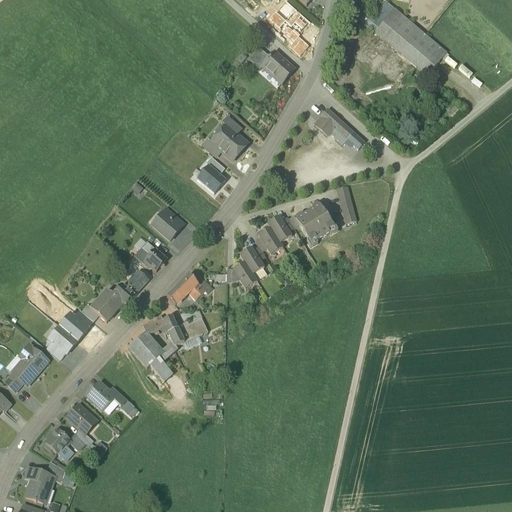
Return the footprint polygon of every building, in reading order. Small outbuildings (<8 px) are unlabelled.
[(296,0),(306,8),(313,0),(296,0)] [(285,4),(269,22),(293,43),(299,37),(297,35),(307,23),(285,4)] [(372,22),(380,28),(389,17),(382,10),(372,22)] [(446,55),(394,11),(389,17),(380,28),(374,35),(426,78),(446,55)] [(269,60),(258,50),(248,61),(259,71),(269,60)] [(294,72),(274,54),(269,60),(259,71),(279,89),(294,72)] [(391,56),(366,83),(382,97),(406,70),(391,56)] [(475,86),(484,93),(487,90),(477,82),(475,86)] [(328,139),(330,137),(342,147),(346,143),(357,152),(364,145),(353,135),(327,112),(313,126),(328,139)] [(227,121),(222,126),(225,129),(211,145),(208,143),(203,149),(215,159),(220,154),(231,164),(247,146),(235,136),(239,131),(227,121)] [(303,159),(319,164),(323,154),(307,148),(303,159)] [(219,178),(224,172),(210,160),(205,166),(208,168),(219,178)] [(225,184),(219,178),(208,168),(196,182),(214,197),(225,184)] [(356,224),(347,190),(336,192),(345,227),(356,224)] [(319,207),(317,208),(316,206),(311,209),(312,211),(307,215),(322,240),(329,236),(328,234),(333,230),(319,207)] [(182,226),(166,212),(162,216),(179,230),(182,226)] [(322,240),(307,215),(301,218),(300,217),(295,220),(296,222),(295,222),(299,229),(309,246),(315,242),(316,244),(322,240)] [(162,216),(151,228),(169,244),(180,232),(179,230),(162,216)] [(269,231),(258,238),(266,252),(270,258),(282,250),(279,246),(291,239),(288,235),(281,224),(279,219),(267,227),(269,231)] [(299,229),(295,222),(293,219),(288,222),(287,220),(281,224),(288,235),(293,231),(293,232),(299,229)] [(259,241),(254,244),(258,250),(253,253),(260,264),(265,261),(261,255),(266,252),(259,241)] [(146,245),(133,259),(141,266),(154,252),(146,245)] [(244,265),(232,273),(239,284),(245,292),(257,285),(252,277),(263,270),(260,264),(253,253),(251,251),(239,258),(244,265)] [(141,266),(147,272),(149,269),(156,275),(166,263),(154,252),(141,266)] [(232,286),(239,284),(232,273),(226,273),(226,286),(232,286)] [(138,274),(124,290),(134,299),(148,283),(138,274)] [(199,288),(189,277),(166,299),(174,308),(187,295),(195,303),(204,295),(205,294),(199,288)] [(204,283),(199,288),(205,294),(204,295),(206,297),(212,292),(204,283)] [(124,290),(121,288),(112,298),(122,308),(124,310),(134,299),(124,290)] [(112,298),(106,293),(91,311),(90,311),(98,319),(106,325),(122,308),(112,298)] [(98,319),(90,311),(91,311),(87,307),(81,315),(93,325),(98,319)] [(93,325),(81,315),(79,313),(73,321),(87,332),(93,325)] [(59,330),(77,345),(87,332),(73,321),(69,318),(59,330)] [(177,332),(171,319),(163,323),(162,323),(165,329),(172,344),(174,350),(175,349),(207,335),(201,321),(177,332)] [(156,322),(142,330),(145,335),(150,337),(154,335),(157,333),(165,329),(162,323),(163,323),(161,320),(156,322)] [(77,345),(59,330),(49,342),(52,345),(65,357),(66,357),(77,345)] [(145,335),(140,340),(157,361),(161,357),(159,355),(145,335)] [(157,361),(140,340),(128,350),(147,370),(150,369),(158,361),(157,361)] [(172,344),(159,355),(161,357),(157,361),(158,361),(162,365),(176,353),(175,349),(174,350),(172,344)] [(65,357),(52,345),(45,353),(59,364),(65,357)] [(47,364),(29,349),(19,360),(23,363),(11,376),(12,377),(22,386),(26,389),(47,364)] [(212,360),(186,374),(190,380),(196,390),(209,384),(206,377),(217,372),(212,360)] [(162,365),(158,361),(150,369),(163,384),(172,377),(162,365)] [(12,377),(4,386),(15,395),(22,386),(12,377)] [(111,398),(98,387),(86,399),(102,413),(112,402),(113,400),(111,398)] [(134,410),(115,393),(111,398),(113,400),(112,402),(128,417),(134,410)] [(0,398),(0,413),(1,413),(3,415),(10,407),(0,398)] [(96,424),(78,408),(66,421),(79,433),(84,437),(96,424)] [(69,443),(57,432),(45,445),(58,457),(69,446),(70,444),(69,443)] [(93,444),(84,437),(79,433),(75,437),(86,447),(88,449),(93,444)] [(86,447),(75,437),(69,443),(70,444),(69,446),(79,454),(86,447)] [(106,452),(99,446),(93,453),(100,459),(106,452)] [(65,474),(49,465),(45,477),(54,480),(53,483),(61,486),(65,474)] [(45,477),(27,471),(24,481),(30,483),(25,500),(45,507),(53,483),(54,480),(45,477)]
